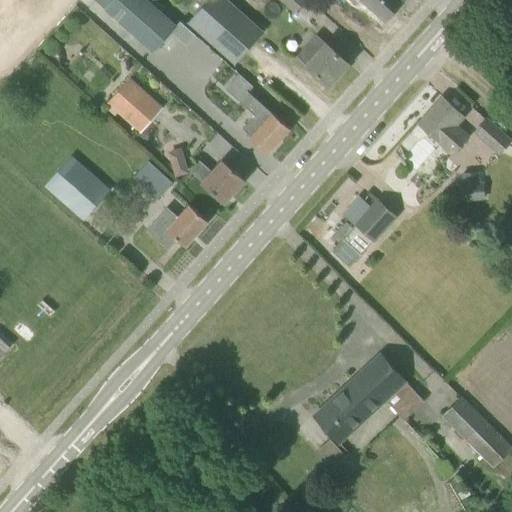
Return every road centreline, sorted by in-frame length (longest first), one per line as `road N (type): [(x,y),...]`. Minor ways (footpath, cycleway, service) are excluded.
road 1 (secondary): [(151,354),(466,2)]
road 2 (secondary): [(11,511),(98,415)]
